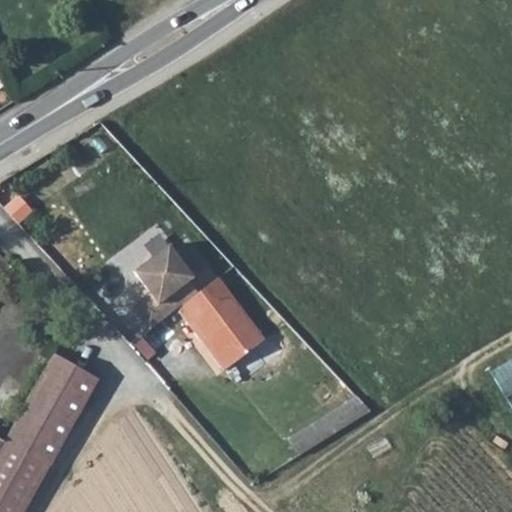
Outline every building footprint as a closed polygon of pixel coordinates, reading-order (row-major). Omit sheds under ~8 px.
[(149,328),(174,310),(198,292),(189,279),(206,265),(187,239),(174,248),(168,240),(132,265),(149,291),(131,307),(149,328)] [(191,323),(226,367),(263,338),(216,278),(198,292),(174,310),(185,326),(191,323)] [(511,351),(492,362),(511,399),(511,351)] [(94,377),(50,352),(1,439),(47,463),(94,377)] [(359,394),(292,439),(303,455),(370,411),(359,394)] [(21,511),(47,463),(1,439),(0,441),(0,511),(21,511)]
